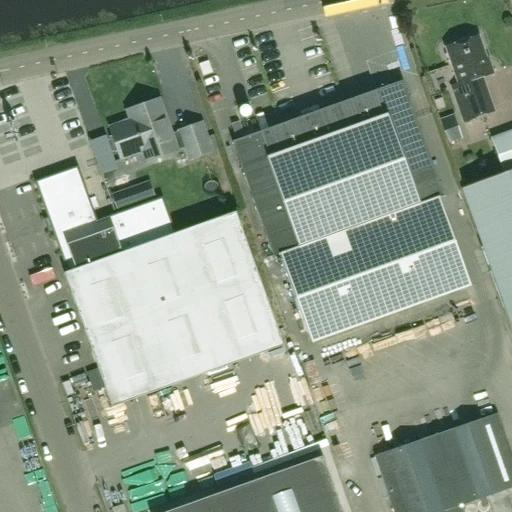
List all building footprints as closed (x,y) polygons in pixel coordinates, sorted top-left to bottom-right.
[(478,39),(446,51),(459,84),(451,87),(465,124),(493,113),(481,79),(494,74),(492,69),(489,70),(478,39)] [(403,82),(237,143),(233,145),(275,259),(281,257),(314,345),(474,286),(441,198),(446,196),(403,82)] [(130,122),(110,129),(121,161),(142,154),(145,163),(184,149),(189,162),(212,154),(201,125),(171,136),(159,101),(127,112),(130,122)] [(452,116),(440,120),(448,143),(460,139),(452,116)] [(511,132),(492,140),(503,173),(504,176),(511,172),(511,132)] [(78,167),(36,182),(50,219),(45,221),(48,231),(54,229),(69,272),(65,273),(113,406),(281,346),(233,212),(174,234),(162,199),(98,223),(78,167)] [(511,172),(504,176),(503,173),(461,188),(511,329),(511,172)] [(325,411),(337,407),(332,394),(327,380),(315,384),(325,411)] [(511,488),(511,461),(496,416),(375,458),(393,511),(461,511),(459,507),(511,488)] [(341,511),(322,457),(168,511),(341,511)] [(36,511),(51,511),(46,499),(33,505),(36,511)]
